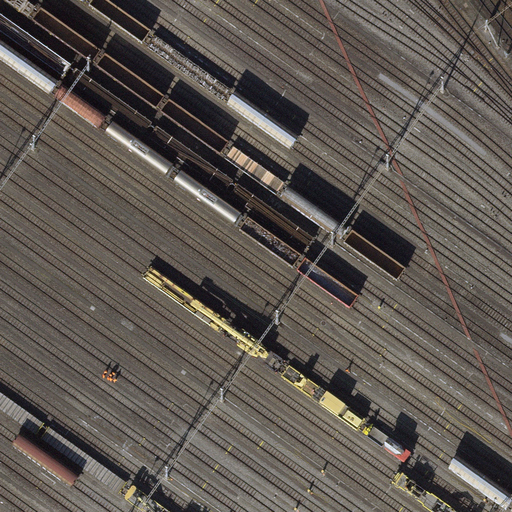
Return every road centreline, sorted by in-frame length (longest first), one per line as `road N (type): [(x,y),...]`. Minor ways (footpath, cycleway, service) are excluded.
road 1 (secondary): [(29,511),(425,0)]
road 2 (secondary): [(379,0),(0,491)]
